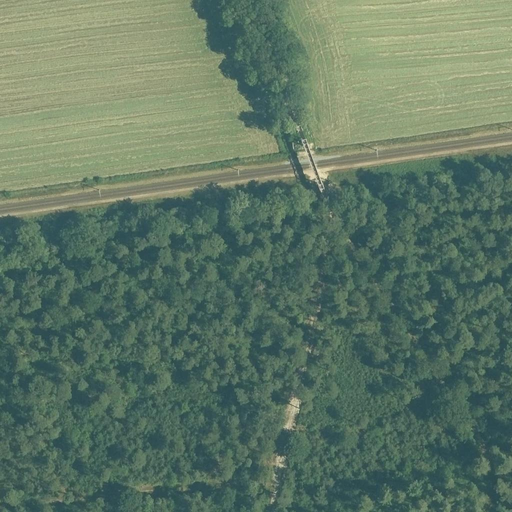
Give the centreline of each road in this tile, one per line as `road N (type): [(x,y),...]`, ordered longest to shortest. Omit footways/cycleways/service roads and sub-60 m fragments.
road 1 (track): [(318,180),(332,216),(486,452),(489,511)]
road 2 (track): [(268,511),(317,283),(339,225)]
road 3 (track): [(249,0),(305,146)]
